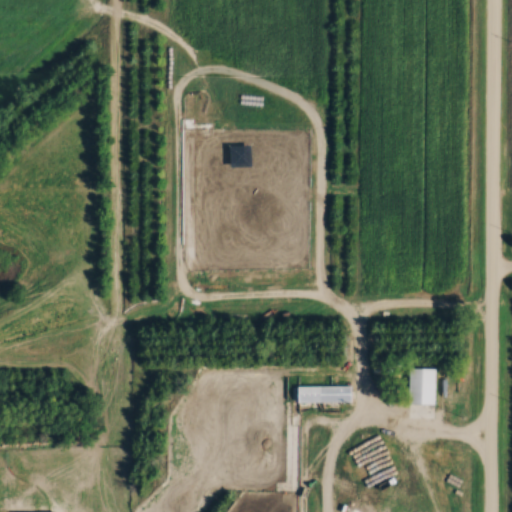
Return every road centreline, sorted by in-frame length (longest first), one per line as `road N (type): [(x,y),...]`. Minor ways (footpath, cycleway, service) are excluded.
road 1 (residential): [(488,511),(492,0)]
road 2 (residential): [(489,436),(424,433),(372,418),(342,422),(323,456),(324,511)]
